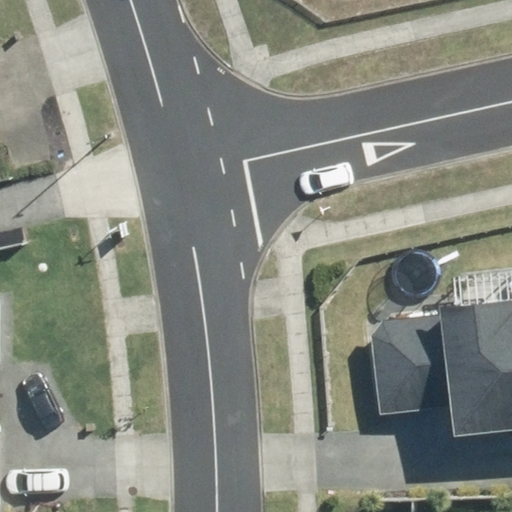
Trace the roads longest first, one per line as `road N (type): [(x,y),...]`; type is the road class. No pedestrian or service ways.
road 1 (residential): [(215,511),(216,397),(186,138)]
road 2 (residential): [(186,138),(511,73)]
road 3 (residential): [(186,138),(137,0)]
